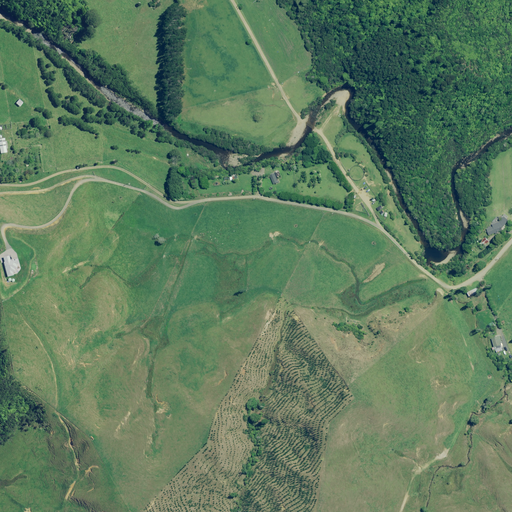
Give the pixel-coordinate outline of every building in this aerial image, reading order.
[(0,135),(0,147),(1,153),(7,152),(6,147),(8,146),(7,138),(2,139),(2,135),(0,135)] [(280,182),(276,173),(271,175),(275,184),(280,182)] [(490,235),(502,231),(509,220),(508,218),(509,217),(505,214),(501,217),(502,221),(493,224),(494,227),(492,227),(491,226),(488,227),(488,229),(490,235)] [(490,245),(488,243),(490,241),(487,237),(482,241),(480,243),(484,248),(486,246),(487,247),(490,245)] [(480,292),(478,288),(469,292),(471,296),(480,292)] [(493,338),(496,347),(493,348),(494,350),(497,349),(497,352),(504,350),(502,342),(503,341),(501,334),(498,335),(498,337),(493,338)]
